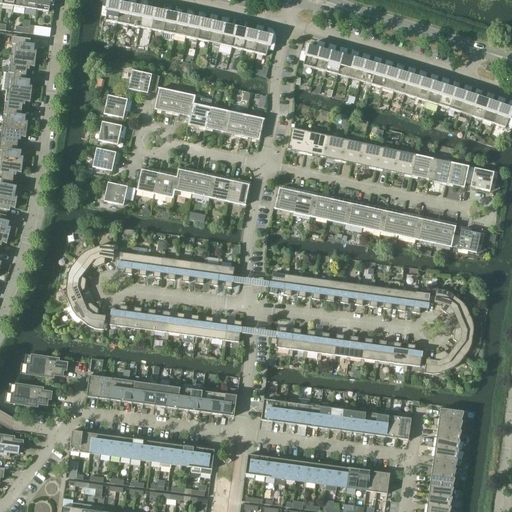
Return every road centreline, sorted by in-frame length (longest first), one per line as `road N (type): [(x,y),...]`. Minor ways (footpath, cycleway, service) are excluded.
road 1 (residential): [(0,319),(36,209),(64,0)]
road 2 (residential): [(476,213),(261,165)]
road 3 (residential): [(470,77),(287,22)]
road 4 (residential): [(434,332),(250,308)]
road 5 (residential): [(238,435),(413,459)]
road 6 (tertiary): [(478,49),(312,0)]
road 7 (residential): [(77,412),(238,435)]
road 8 (residential): [(250,308),(105,289)]
road 9 (residential): [(261,165),(287,22)]
road 10 (residential): [(250,308),(244,256),(261,165)]
road 11 (residential): [(238,435),(250,308)]
road 12 (residential): [(1,511),(77,412)]
